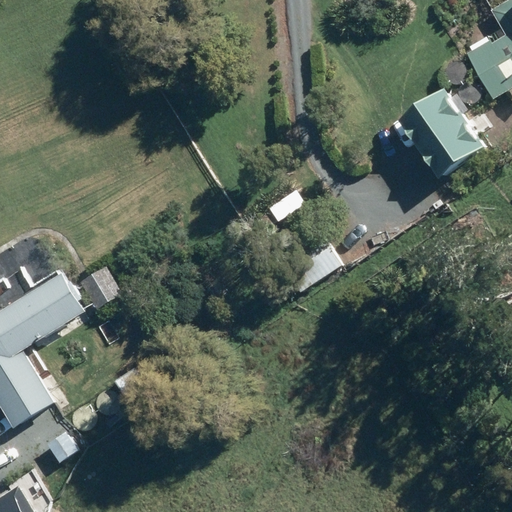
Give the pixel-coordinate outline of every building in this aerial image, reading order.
[(463,49),(495,101),(511,90),(511,0),(505,0),(485,12),(496,29),(463,49)] [(444,88),(397,120),(436,176),(483,144),(444,88)] [(305,205),(294,191),(269,211),(280,225),(305,205)] [(345,263),(324,236),(281,268),(302,295),(345,263)] [(109,266),(81,282),(99,311),(127,294),(109,266)] [(0,298),(0,410),(8,423),(53,395),(22,345),(89,304),(68,269),(5,307),(0,298)] [(67,435),(48,446),(61,466),(79,454),(67,435)]
